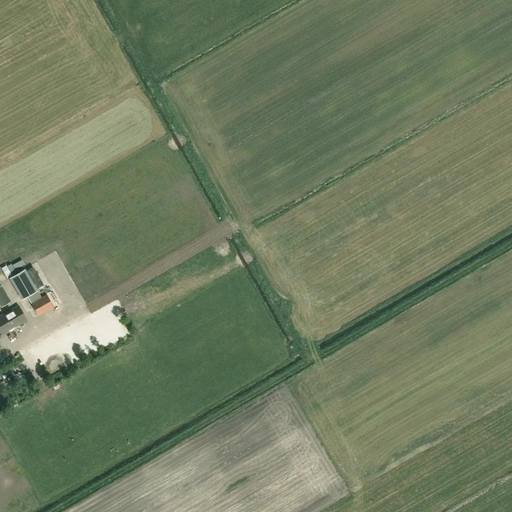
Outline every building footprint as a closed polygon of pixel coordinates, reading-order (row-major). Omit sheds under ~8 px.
[(33,267),(26,271),(36,288),(37,290),(43,285),(33,267)] [(14,275),(9,278),(22,300),(27,297),(27,298),(30,304),(37,316),(53,307),(46,295),(41,298),(37,291),(37,290),(36,288),(26,271),(25,269),(14,275)] [(0,305),(1,307),(10,302),(1,286),(0,286),(0,305)] [(0,323),(5,334),(32,321),(27,310),(0,322),(0,323)] [(114,325),(101,331),(109,346),(122,340),(114,325)] [(39,352),(70,338),(65,328),(35,341),(39,352)]
